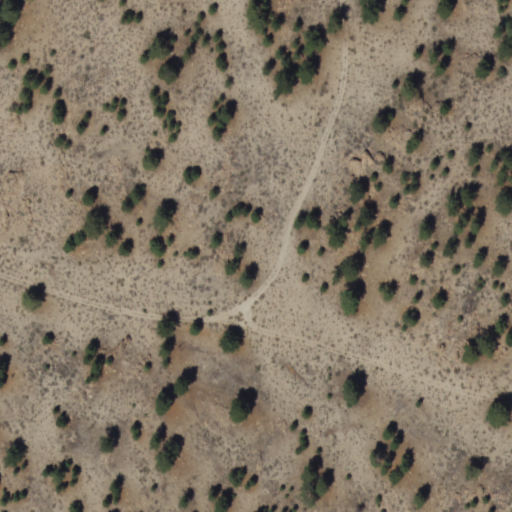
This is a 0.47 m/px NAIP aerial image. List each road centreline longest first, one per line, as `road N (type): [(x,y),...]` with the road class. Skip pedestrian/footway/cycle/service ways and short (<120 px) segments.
road 1 (track): [(0,276),(218,322),(246,307),(285,251),(324,143),(346,38),(341,0)]
road 2 (track): [(218,322),(511,405)]
